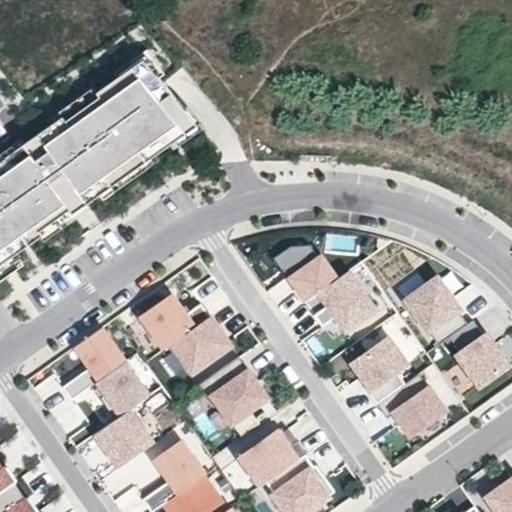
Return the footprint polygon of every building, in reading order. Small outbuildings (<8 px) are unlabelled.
[(0,283),(25,265),(17,253),(41,236),(45,240),(92,207),(89,203),(102,193),(106,199),(152,167),(148,161),(172,143),(169,139),(193,122),(171,91),(160,77),(166,73),(148,48),(114,72),(118,77),(97,91),(93,86),(49,117),(53,123),(26,142),(22,137),(0,152),(0,283)] [(273,257),(303,299),(337,272),(319,251),(310,244),(290,244),(273,257)] [(350,270),(305,302),(324,329),(338,320),(345,316),(352,326),(377,308),(350,270)] [(436,277),(405,296),(438,342),(468,324),(436,277)] [(165,283),(135,304),(165,348),(168,346),(210,316),(211,315),(202,302),(186,313),(165,283)] [(396,311),(380,322),(406,359),(421,349),(396,311)] [(168,346),(189,375),(230,345),(210,316),(168,346)] [(345,330),(352,326),(345,316),(338,320),(345,330)] [(461,352),(458,354),(481,386),(509,364),(495,344),(492,346),(484,335),(473,320),(468,324),(450,337),(461,352)] [(109,373),(126,361),(102,328),(76,346),(94,371),(88,375),(85,371),(63,387),(72,399),(101,379),(109,373)] [(511,332),(498,339),(509,360),(511,358),(511,332)] [(487,333),(484,335),(492,346),(495,344),(487,333)] [(367,390),(377,404),(406,383),(398,371),(408,363),(390,337),(353,363),(362,375),(371,388),(367,390)] [(214,396),(232,424),(269,398),(240,356),(199,386),(209,400),(214,396)] [(459,363),(445,371),(457,393),(471,386),(459,363)] [(117,384),(109,373),(101,379),(109,391),(100,396),(113,416),(143,396),(129,376),(117,384)] [(396,412),(411,434),(446,410),(421,373),(406,383),(377,404),(387,418),(396,412)] [(371,388),(362,375),(359,378),(367,390),(371,388)] [(154,442),(130,409),(96,433),(120,467),(154,442)] [(262,485),(266,482),(306,454),(308,453),(298,440),(294,443),(282,427),(241,457),(262,485)] [(183,441),(156,459),(170,480),(179,493),(203,476),(206,474),(183,441)] [(230,445),(214,452),(233,493),(249,485),(230,445)] [(266,482),(287,511),(306,511),(335,492),(317,465),(315,466),(306,454),(266,482)] [(0,492),(15,482),(0,461),(0,492)] [(165,503),(171,511),(223,511),(227,510),(203,476),(179,493),(165,503)] [(488,497),(498,511),(511,511),(511,479),(502,487),(494,492),(488,497)] [(179,493),(170,480),(143,499),(151,511),(152,511),(165,503),(179,493)] [(0,492),(0,511),(35,511),(15,482),(0,492)] [(491,489),(494,492),(502,487),(499,483),(491,489)]
